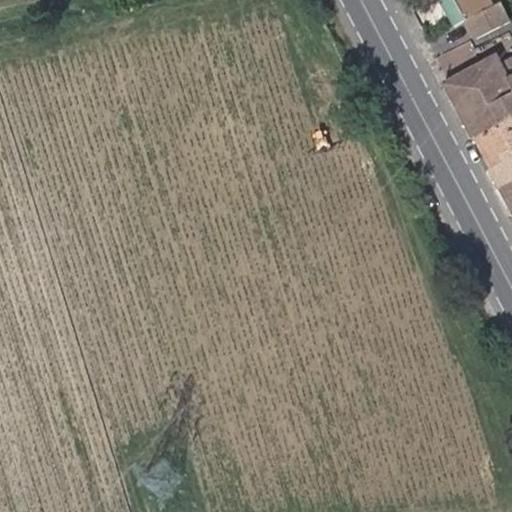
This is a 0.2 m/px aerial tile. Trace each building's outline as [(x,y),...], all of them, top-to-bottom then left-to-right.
[(467,19),(493,6),(489,0),(439,0),(454,27),(467,19)] [(479,42),(505,28),(493,6),(467,19),(479,42)] [(511,85),(508,79),(497,57),(451,82),(446,85),(474,139),(511,118),(511,85)] [(490,169),(511,158),(511,118),(474,139),(490,169)] [(499,186),(511,179),(511,158),(490,169),(499,186)] [(511,179),(499,186),(511,210),(511,179)]
